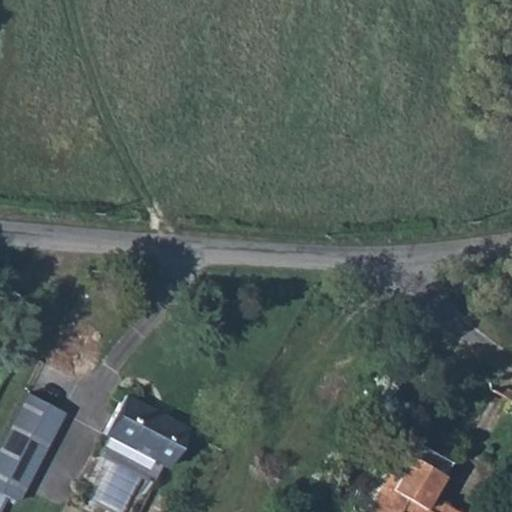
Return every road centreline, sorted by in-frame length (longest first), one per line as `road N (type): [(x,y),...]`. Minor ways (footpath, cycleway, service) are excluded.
road 1 (unclassified): [(0,219),(156,243),(402,262)]
road 2 (unknown): [(60,438),(185,245)]
road 3 (unclassified): [(402,262),(423,302),(511,361)]
